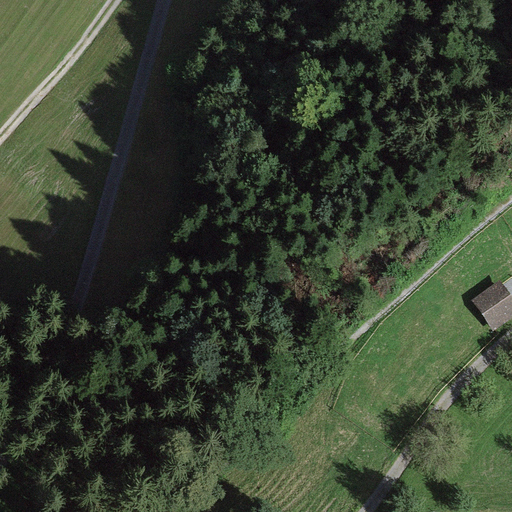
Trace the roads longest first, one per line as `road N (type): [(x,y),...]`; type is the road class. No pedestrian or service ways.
road 1 (track): [(160,0),(77,301),(0,454)]
road 2 (track): [(511,194),(383,307),(255,439),(156,511)]
road 3 (track): [(365,511),(447,401),(511,334)]
road 4 (track): [(0,132),(69,64),(115,0)]
